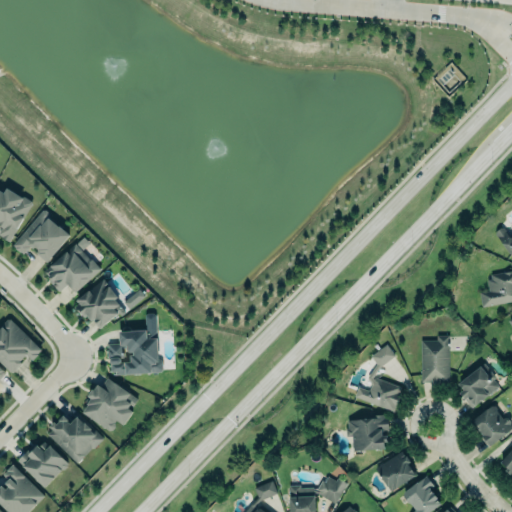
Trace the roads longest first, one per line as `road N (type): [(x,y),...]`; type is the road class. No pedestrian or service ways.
road 1 (secondary): [(511,83),(94,511)]
road 2 (secondary): [(140,511),(479,161)]
